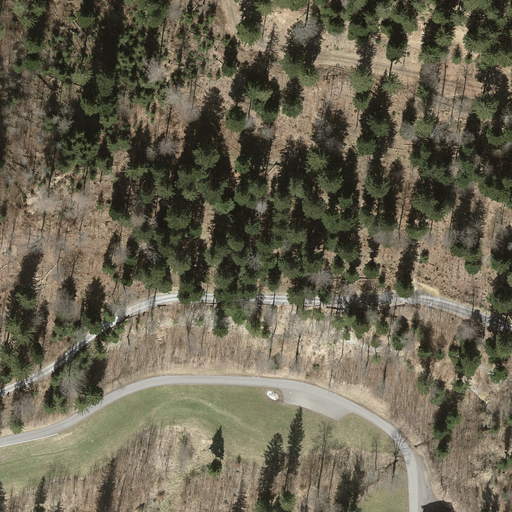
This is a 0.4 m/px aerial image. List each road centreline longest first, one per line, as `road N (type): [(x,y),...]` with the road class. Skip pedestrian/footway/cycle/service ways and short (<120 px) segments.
road 1 (track): [(511,328),(412,296),(173,298),(127,313),(46,371),(0,392)]
road 2 (track): [(0,442),(49,431),(150,382),(301,386),(391,430),(410,461),(413,511)]
road 3 (track): [(511,98),(247,38),(227,0)]
